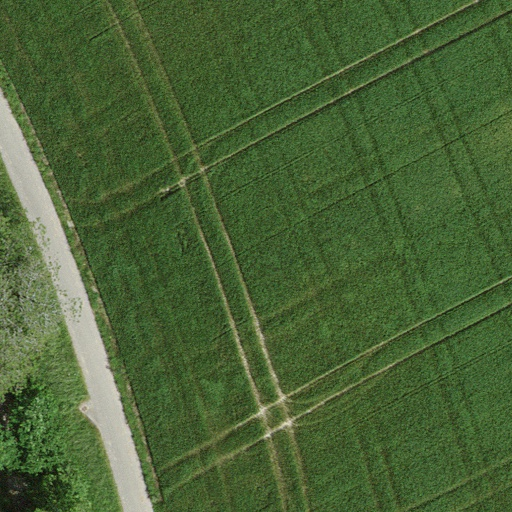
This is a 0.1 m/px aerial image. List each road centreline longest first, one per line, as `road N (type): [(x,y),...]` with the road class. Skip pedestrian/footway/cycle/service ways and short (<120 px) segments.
road 1 (track): [(0,120),(78,313),(137,511)]
road 2 (track): [(0,384),(31,511)]
